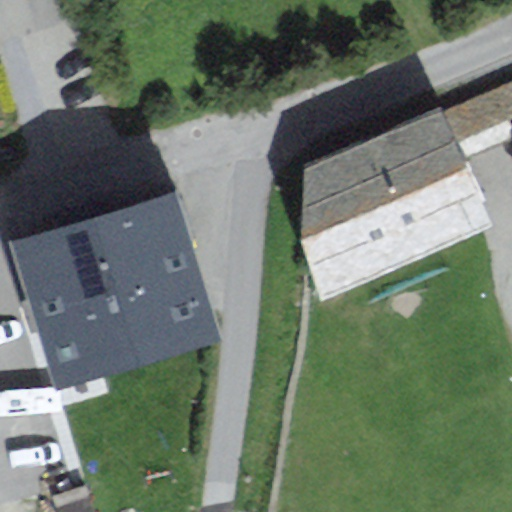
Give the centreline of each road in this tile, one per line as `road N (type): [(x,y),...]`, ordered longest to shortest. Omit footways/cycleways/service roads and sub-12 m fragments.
road 1 (residential): [(266,124),(215,511)]
road 2 (residential): [(266,124),(0,206)]
road 3 (residential): [(511,44),(266,124)]
